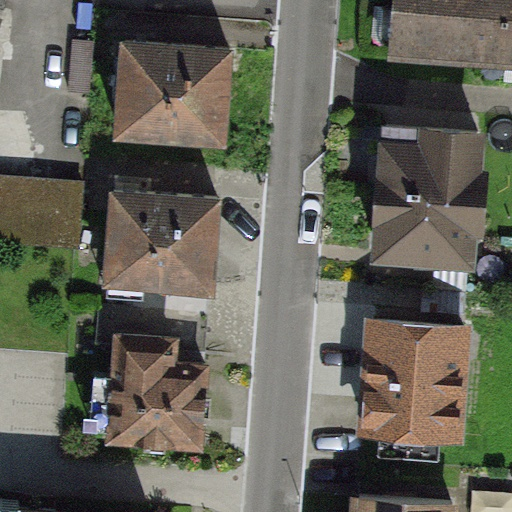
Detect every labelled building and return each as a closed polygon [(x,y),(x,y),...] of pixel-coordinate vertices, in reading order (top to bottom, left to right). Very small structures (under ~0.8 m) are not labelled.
[(0,0),(0,244),(68,250),(72,186),(0,178),(0,55),(12,17),(17,0),(0,0)] [(511,0),(396,0),(393,47),(511,55),(511,0)] [(229,51),(126,42),(119,128),(221,136),(229,51)] [(481,133),(385,127),(378,250),(473,256),(481,133)] [(219,195),(113,188),(107,277),(143,279),(141,309),(202,313),(203,285),(213,286),(219,195)] [(141,309),(100,306),(97,341),(119,342),(113,433),(197,438),(201,366),(172,365),(173,339),(200,341),(202,313),(141,309)] [(465,328),(375,320),(365,425),(455,434),(465,328)] [(451,511),(453,502),(360,495),(358,511),(451,511)]
